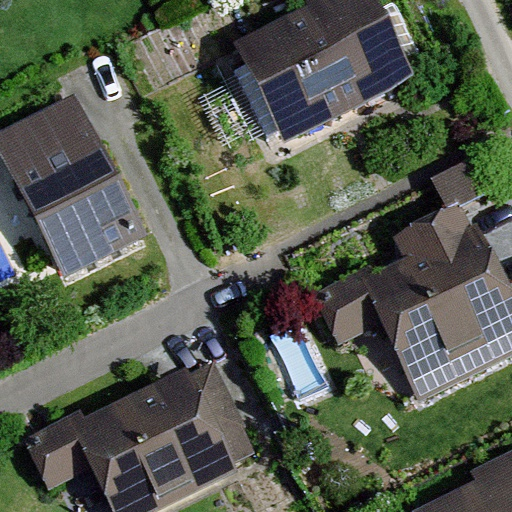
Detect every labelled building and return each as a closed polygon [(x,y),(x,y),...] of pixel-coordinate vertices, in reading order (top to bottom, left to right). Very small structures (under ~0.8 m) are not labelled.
[(287,0),(283,2),(293,23),(215,61),(265,161),(397,96),(348,0),(287,0)] [(0,207),(47,299),(134,256),(57,105),(0,134),(0,207)] [(328,357),(366,339),(397,403),(511,348),(511,334),(470,246),(454,254),(441,223),(375,251),(390,284),(349,304),(350,305),(312,322),(328,357)] [(88,511),(178,511),(230,486),(215,457),(238,445),(200,367),(52,440),(55,447),(17,466),(37,505),(76,486),(88,511)] [(511,511),(511,459),(457,485),(463,497),(429,511),(511,511)]
